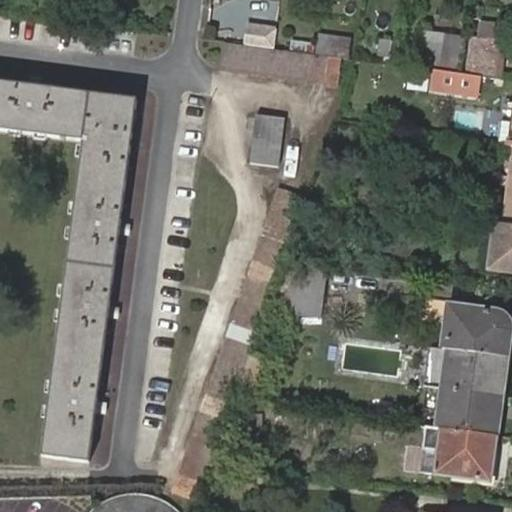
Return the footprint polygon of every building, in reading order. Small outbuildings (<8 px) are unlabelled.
[(97,28),(124,32),(125,31),(127,16),(99,13),(97,27),(97,28)] [(474,40),(470,75),(501,79),(506,44),(507,30),(486,28),(485,42),(474,40)] [(421,70),(441,72),(445,40),(426,37),(421,70)] [(324,58),(352,63),(352,62),(355,43),(324,39),(321,57),(324,58)] [(445,40),(441,72),(462,74),(466,42),(445,40)] [(324,58),(228,45),(224,74),(323,88),(324,58)] [(433,94),(478,100),(480,81),(435,75),(433,94)] [(416,77),(415,92),(428,93),(430,79),(416,77)] [(135,103),(0,84),(0,134),(80,145),(43,458),(89,464),(135,103)] [(254,118),(247,166),(276,170),(282,122),(254,118)] [(199,503),(303,201),(277,192),(174,492),(173,494),(196,502),(199,503)] [(511,228),(505,228),(494,226),(486,273),(511,276),(511,228)] [(291,265),(283,264),(270,304),(286,307),(291,265)] [(327,270),(291,265),(286,307),(285,315),(321,320),(327,270)] [(449,352),(507,359),(511,332),(506,331),(506,330),(506,327),(505,324),(503,321),(499,319),(495,318),(491,317),(487,316),(486,313),(448,307),(442,351),(449,352)] [(505,378),(507,359),(449,352),(443,391),(496,398),(499,377),(505,378)] [(493,420),(496,398),(443,391),(438,430),(497,438),(499,421),(493,420)] [(438,430),(426,429),(423,449),(437,451),(434,475),(491,482),(497,438),(438,430)] [(178,511),(172,508),(162,502),(146,498),(138,498),(122,500),(115,502),(101,510),(98,511),(178,511)]
